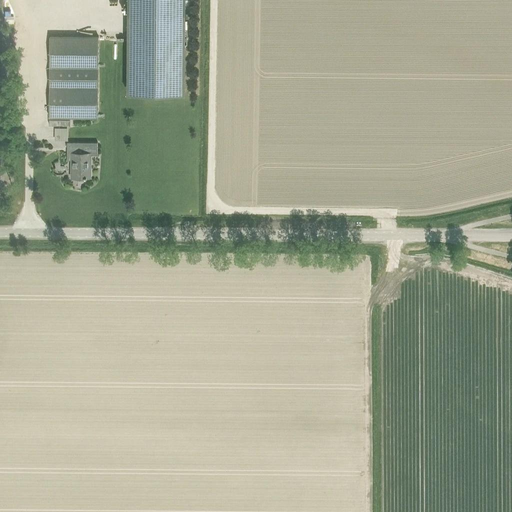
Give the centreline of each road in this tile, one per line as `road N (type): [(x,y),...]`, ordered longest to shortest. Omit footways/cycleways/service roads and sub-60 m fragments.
road 1 (unclassified): [(511,236),(0,232)]
road 2 (unknown): [(35,233),(37,31),(50,0)]
